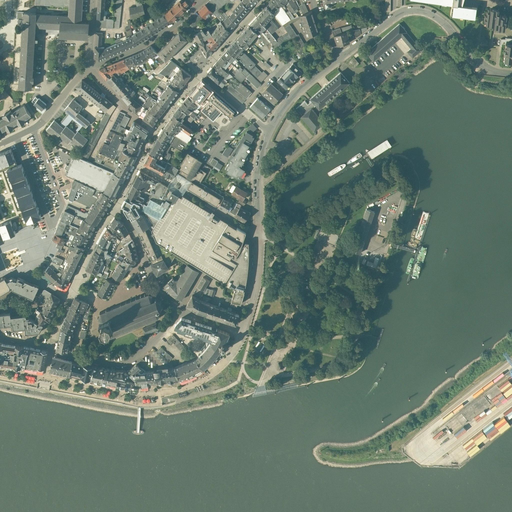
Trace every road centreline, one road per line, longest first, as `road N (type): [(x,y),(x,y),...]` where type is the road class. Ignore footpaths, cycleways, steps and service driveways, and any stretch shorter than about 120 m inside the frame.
road 1 (unclassified): [(339,58),(416,9),(439,19),(481,63),(511,73)]
road 2 (unclassified): [(249,313),(268,131)]
road 3 (residential): [(176,315),(126,362),(51,349)]
road 4 (residential): [(91,68),(33,129),(0,144)]
